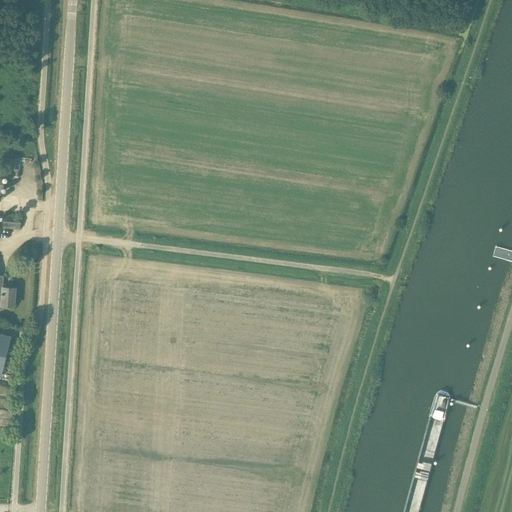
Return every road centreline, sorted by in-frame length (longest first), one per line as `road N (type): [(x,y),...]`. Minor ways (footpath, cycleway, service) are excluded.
road 1 (tertiary): [(40,511),(71,0)]
road 2 (track): [(45,236),(369,274)]
road 3 (unclassified): [(457,511),(511,317)]
